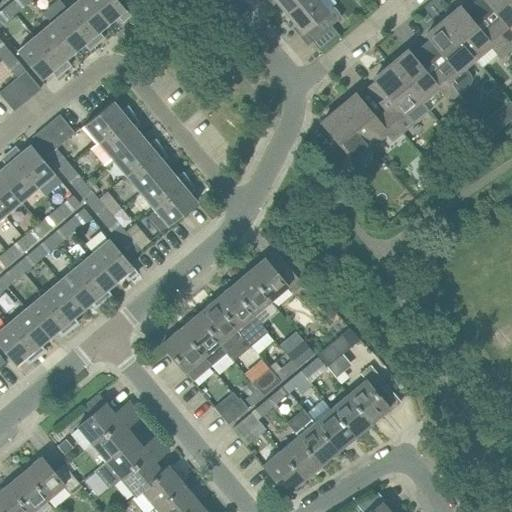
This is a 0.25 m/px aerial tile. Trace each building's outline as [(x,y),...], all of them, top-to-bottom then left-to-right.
[(14,0),(8,5),(15,13),(27,2),(24,0),(14,0)] [(108,23),(88,0),(77,0),(67,9),(89,34),(96,42),(103,36),(99,31),(108,23)] [(129,14),(117,0),(88,0),(108,23),(117,15),(121,21),(129,14)] [(267,0),(271,4),(275,0),(286,12),(299,0),(267,0)] [(302,30),(297,34),(307,45),(341,16),(332,5),(327,10),(317,0),(299,0),(286,12),(302,30)] [(511,0),(486,0),(500,17),(491,24),(511,50),(511,49),(511,0)] [(15,13),(8,5),(0,12),(0,21),(2,24),(15,13)] [(491,24),(481,32),(460,6),(443,20),(474,58),(489,46),(501,59),(511,50),(491,24)] [(96,42),(89,34),(67,9),(51,22),(75,51),(84,43),(88,49),(96,42)] [(426,34),(429,37),(432,42),(423,50),(438,68),(460,94),(470,85),(471,81),(472,78),(470,73),(465,66),(474,58),(443,20),(426,34)] [(51,22),(34,36),(62,70),(70,64),(65,58),(75,51),(51,22)] [(17,51),(41,79),(50,71),(55,76),(62,70),(34,36),(17,51)] [(429,76),(407,50),(390,64),(422,102),(431,94),(440,104),(445,99),(448,103),(460,94),(438,68),(429,76)] [(16,77),(25,70),(14,57),(6,65),(16,77)] [(374,78),(376,81),(378,83),(368,90),(386,112),(402,130),(411,122),(413,124),(429,111),(422,102),(390,64),(374,78)] [(40,88),(25,70),(16,77),(32,96),(40,88)] [(23,103),(32,96),(16,77),(7,85),(23,103)] [(7,85),(0,90),(0,94),(14,111),(23,103),(7,85)] [(377,120),(355,94),(338,108),(370,146),(386,133),(391,139),(402,130),(386,112),(377,120)] [(121,111),(112,101),(84,125),(98,142),(132,114),(126,106),(121,111)] [(334,155),(350,175),(360,166),(354,159),(370,146),(338,108),(321,121),(343,148),(334,155)] [(497,113),(485,123),(494,135),(507,125),(497,113)] [(74,131),(72,129),(59,114),(50,121),(65,139),(74,131)] [(133,126),(138,121),(132,114),(98,142),(112,158),(141,135),(133,126)] [(56,146),(65,139),(50,121),(41,129),(56,146)] [(47,154),(55,147),(56,146),(41,129),(32,137),(47,154)] [(154,139),(148,144),(141,135),(112,158),(126,175),(160,147),(154,139)] [(21,152),(16,147),(9,153),(37,187),(54,172),(31,144),(21,152)] [(55,147),(47,154),(57,167),(65,160),(55,147)] [(161,159),(166,154),(160,147),(126,175),(140,192),(168,168),(161,159)] [(1,160),(6,165),(0,169),(0,176),(20,201),(37,187),(9,153),(1,160)] [(181,173),(176,177),(168,168),(140,192),(154,208),(187,180),(181,173)] [(75,189),(84,182),(73,170),(64,177),(75,189)] [(0,209),(4,214),(20,201),(0,176),(0,209)] [(188,192),(194,188),(187,180),(154,208),(168,226),(197,202),(188,192)] [(84,182),(75,189),(85,201),(94,194),(84,182)] [(67,214),(79,204),(72,195),(60,205),(67,214)] [(103,223),(112,215),(102,203),(93,210),(103,223)] [(66,221),(74,231),(90,218),(82,208),(66,221)] [(38,222),(46,232),(59,222),(51,212),(38,222)] [(112,215),(103,223),(113,235),(122,227),(112,215)] [(50,235),(58,244),(74,231),(66,221),(50,235)] [(22,236),(30,245),(46,232),(38,222),(22,236)] [(32,250),(40,259),(58,244),(50,235),(32,250)] [(5,250),(13,259),(30,245),(22,236),(5,250)] [(130,256),(139,248),(129,236),(120,244),(130,256)] [(137,272),(109,239),(92,253),(116,281),(125,274),(129,279),(137,272)] [(0,253),(0,269),(13,259),(5,250),(0,253)] [(16,263),(24,272),(40,259),(32,250),(16,263)] [(267,260),(264,257),(247,272),(271,301),(288,286),(293,292),(303,284),(276,252),(267,260)] [(116,281),(92,253),(76,266),(104,300),(111,294),(107,289),(116,281)] [(0,276),(0,277),(7,286),(24,272),(16,263),(0,276)] [(104,300),(76,266),(59,281),(82,309),(92,301),(96,307),(104,300)] [(278,310),(271,301),(247,272),(230,286),(261,324),(278,310)] [(82,309),(59,281),(42,294),(70,328),(78,322),(73,317),(82,309)] [(261,324),(230,286),(213,300),(251,346),(267,332),(261,324)] [(70,328),(42,294),(26,308),(49,337),(58,329),(63,334),(70,328)] [(213,300),(196,314),(228,352),(227,353),(233,360),(251,346),(213,300)] [(49,337),(26,308),(9,322),(37,356),(45,350),(40,344),(49,337)] [(228,352),(196,314),(179,328),(211,366),(227,353),(228,352)] [(0,329),(0,346),(15,365),(25,357),(30,362),(37,356),(9,322),(0,329)] [(349,326),(317,353),(328,365),(360,339),(349,326)] [(161,343),(164,346),(193,381),(211,366),(179,328),(161,343)] [(310,357),(314,354),(303,340),(287,354),(292,360),(297,367),(310,357)] [(292,360),(283,367),(273,354),(264,361),(275,374),(280,381),(297,367),(292,360)] [(301,371),(306,378),(323,364),(317,357),(301,371)] [(397,397),(370,365),(360,373),(366,380),(348,394),(371,423),(389,408),(387,405),(397,397)] [(275,374),(270,378),(262,368),(250,379),(257,388),(263,395),(280,381),(275,374)] [(284,385),(289,392),(306,378),(301,371),(284,385)] [(267,399),(272,406),(289,392),(284,385),(267,399)] [(257,388),(245,398),(251,405),(263,395),(257,388)] [(371,423),(348,394),(331,408),(355,436),(371,423)] [(239,398),(235,401),(220,414),(228,424),(247,408),(239,398)] [(272,406),(267,399),(254,410),(260,416),(272,406)] [(114,413),(106,402),(77,426),(92,444),(135,408),(129,401),(114,413)] [(126,427),(140,415),(135,408),(92,444),(106,461),(134,437),(126,427)] [(355,436),(331,408),(315,422),(338,450),(355,436)] [(265,429),(251,413),(232,428),(246,445),(265,429)] [(338,450),(315,422),(297,436),(321,464),(338,450)] [(54,429),(48,435),(51,438),(57,433),(54,429)] [(134,437),(106,461),(94,471),(108,487),(120,478),(163,442),(157,435),(143,447),(134,437)] [(321,464),(297,436),(281,450),(304,478),(321,464)] [(154,461),(169,449),(163,442),(120,478),(135,495),(141,490),(163,471),(162,470),(154,461)] [(61,443),(57,446),(64,454),(72,447),(68,443),(61,443)] [(281,450),(278,452),(263,465),(286,493),(304,478),(281,450)] [(53,471),(41,456),(23,471),(47,499),(64,485),(69,492),(79,483),(75,479),(62,464),(53,471)] [(168,465),(162,470),(163,471),(141,490),(155,507),(183,483),(168,465)] [(31,511),(47,499),(23,471),(6,485),(28,511),(31,511)] [(159,511),(183,511),(197,500),(183,483),(155,507),(159,511)] [(28,511),(6,485),(0,490),(0,511),(28,511)] [(207,511),(197,500),(183,511),(207,511)] [(390,511),(382,501),(368,511),(390,511)]
